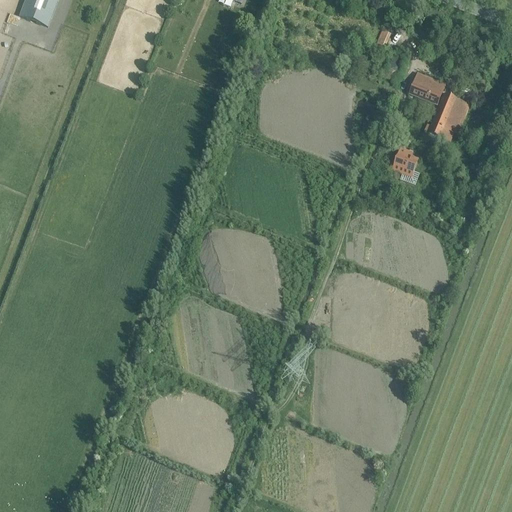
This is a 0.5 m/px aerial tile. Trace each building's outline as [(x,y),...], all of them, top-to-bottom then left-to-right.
[(26,0),(20,18),(48,29),(58,0),(26,0)] [(375,50),(384,54),(391,35),(393,36),(395,29),(384,25),(375,50)] [(363,61),(355,57),(348,71),(347,70),(344,75),(346,76),(345,78),(352,82),(363,61)] [(474,73),(455,63),(448,76),(463,84),(465,80),(469,82),(474,73)] [(487,75),(479,72),(474,84),(483,87),(487,75)] [(445,86),(418,75),(410,96),(437,107),(445,86)] [(466,105),(444,96),(430,128),(427,127),(424,133),(427,135),(429,136),(427,141),(446,148),(448,144),(450,145),(454,135),(457,136),(469,107),(466,106),(466,105)] [(414,154),(401,149),(392,172),(402,176),(400,181),(415,187),(419,175),(414,174),(419,161),(414,159),(414,160),(412,159),(414,154)]
